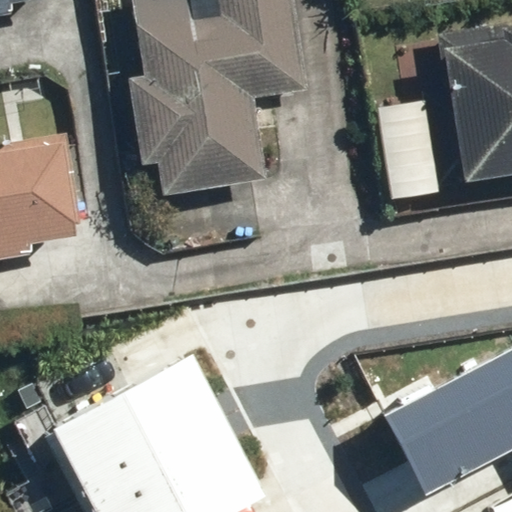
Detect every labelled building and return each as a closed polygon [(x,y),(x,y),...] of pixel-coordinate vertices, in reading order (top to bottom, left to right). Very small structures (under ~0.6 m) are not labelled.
[(0,0),(0,10),(19,8),(17,0),(0,0)] [(194,0),(135,0),(144,66),(123,68),(136,164),(155,162),(158,187),(261,174),(250,87),(305,80),(294,0),(217,0),(218,5),(196,8),(194,0)] [(511,25),(439,34),(457,179),(511,172),(511,25)] [(0,240),(85,226),(68,124),(0,134),(0,240)] [(391,491),(511,430),(511,352),(498,325),(346,401),(391,491)] [(78,511),(200,511),(253,489),(181,328),(27,396),(78,511)] [(511,511),(511,496),(480,511),(511,511)]
